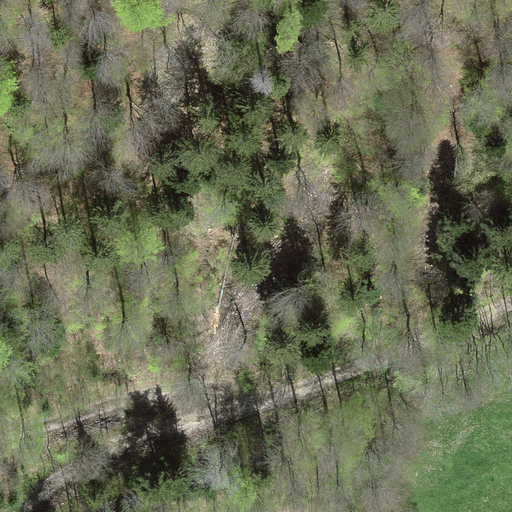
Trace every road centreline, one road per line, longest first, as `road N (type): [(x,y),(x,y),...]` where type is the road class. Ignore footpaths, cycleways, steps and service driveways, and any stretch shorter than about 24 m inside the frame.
road 1 (track): [(23,511),(76,472),(160,430),(298,390),(511,302)]
road 2 (track): [(0,442),(141,395),(204,387),(250,404)]
